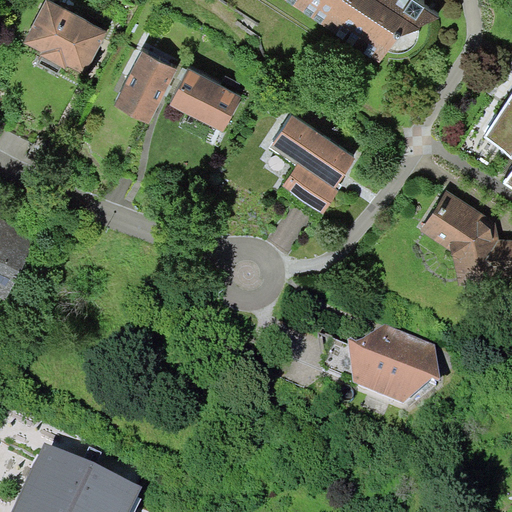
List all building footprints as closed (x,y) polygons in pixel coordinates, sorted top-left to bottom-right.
[(110,30),(50,0),(47,0),(27,40),(88,72),(110,30)] [(294,0),(388,59),(406,31),(445,18),(415,0),(294,0)] [(179,67),(144,50),(118,103),(153,120),(179,67)] [(248,97),(192,69),(174,104),(230,132),(248,97)] [(511,100),(489,134),(511,149),(511,100)] [(361,158),(295,117),(276,148),(301,163),(285,188),(326,213),(361,158)] [(496,222),(451,194),(425,236),(491,276),(503,271),(511,270),(511,240),(501,241),(496,222)] [(36,237),(0,220),(0,296),(6,299),(36,237)] [(389,332),(353,354),(357,396),(405,416),(444,394),(437,354),(389,332)] [(135,511),(138,506),(47,464),(27,511),(135,511)]
